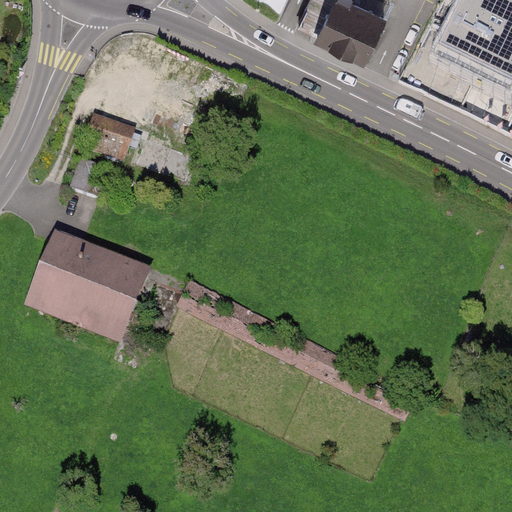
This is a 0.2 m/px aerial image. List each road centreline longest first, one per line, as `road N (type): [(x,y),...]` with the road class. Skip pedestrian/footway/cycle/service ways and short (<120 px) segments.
road 1 (primary): [(180,0),(270,55),(511,172)]
road 2 (residential): [(78,0),(32,132),(0,188)]
